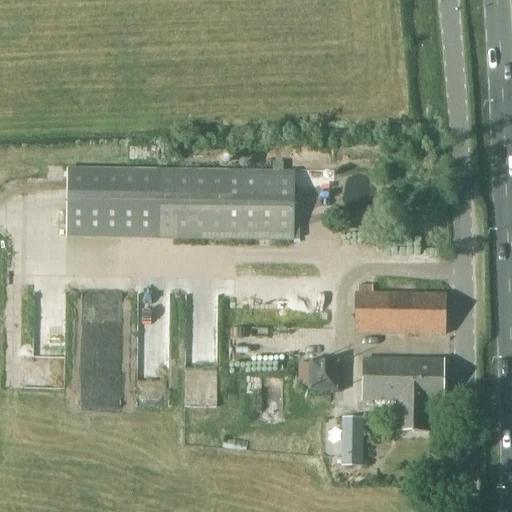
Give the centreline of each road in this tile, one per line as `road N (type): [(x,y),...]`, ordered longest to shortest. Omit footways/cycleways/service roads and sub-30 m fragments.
road 1 (unclassified): [(473,511),(468,269),(449,0)]
road 2 (primary): [(496,0),(511,358)]
